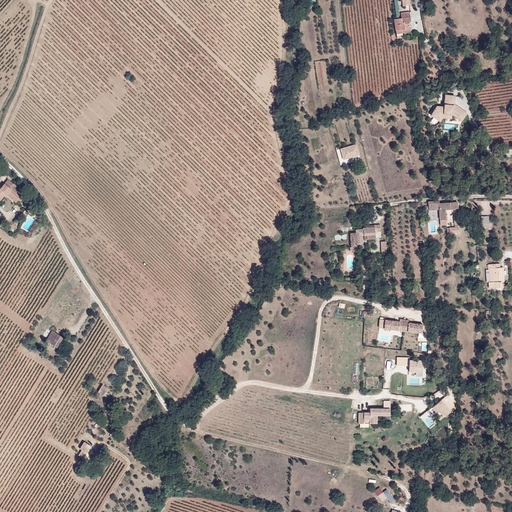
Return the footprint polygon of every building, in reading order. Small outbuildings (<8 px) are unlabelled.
[(405,0),(398,0),(399,9),(406,9),(405,0)] [(400,17),(400,21),(395,22),(396,33),(403,32),(403,34),(408,33),(408,24),(408,16),(400,17)] [(456,118),(458,117),(462,111),(450,102),(452,94),(442,93),(441,105),(433,104),(427,113),(436,119),(438,115),(447,116),(448,112),(456,118)] [(351,164),(355,163),(364,161),(362,150),(354,152),(356,158),(345,161),(346,166),(350,166),(349,165),(351,164)] [(0,192),(3,189),(4,187),(7,189),(16,196),(20,190),(15,186),(18,182),(9,174),(5,179),(4,177),(0,181),(0,192)] [(429,211),(440,210),(441,220),(448,220),(447,210),(459,209),(458,202),(440,203),(429,204),(429,211)] [(381,225),(375,225),(375,227),(364,227),(364,228),(357,229),(357,232),(351,232),(352,246),(357,246),(357,243),(363,242),(363,234),(368,234),(376,234),(376,231),(381,231),(381,225)] [(505,283),(505,276),(505,273),(504,269),(502,270),(501,265),(490,266),(490,271),(491,271),(494,270),(495,284),(492,284),(490,285),(490,290),(503,289),(503,283),(505,283)] [(385,320),(384,329),(408,332),(409,323),(409,320),(400,319),(400,322),(385,320)] [(409,323),(408,332),(422,333),(422,324),(409,323)] [(64,336),(52,329),(47,337),(58,345),(64,336)] [(422,371),(422,355),(397,355),(397,363),(409,363),(409,371),(422,371)] [(109,387),(104,384),(96,396),(102,399),(109,387)] [(442,396),(432,400),(435,408),(441,406),(443,410),(455,406),(452,398),(444,401),(442,396)] [(392,417),(392,404),(385,405),(385,407),(372,408),(372,412),(361,413),(362,424),(380,421),(379,415),(385,414),(385,417),(388,417),(392,417)] [(80,446),(87,450),(92,444),(85,439),(80,446)] [(388,487),(383,490),(380,485),(375,488),(382,499),(387,496),(391,502),(396,499),(388,487)]
